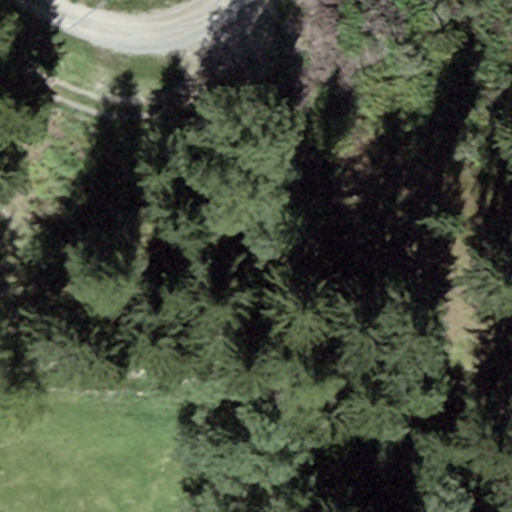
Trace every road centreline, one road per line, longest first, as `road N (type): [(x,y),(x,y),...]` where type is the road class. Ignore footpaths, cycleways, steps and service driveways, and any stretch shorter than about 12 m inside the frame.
road 1 (track): [(226,0),(173,29),(129,31),(32,0)]
road 2 (track): [(0,63),(116,55),(173,29)]
